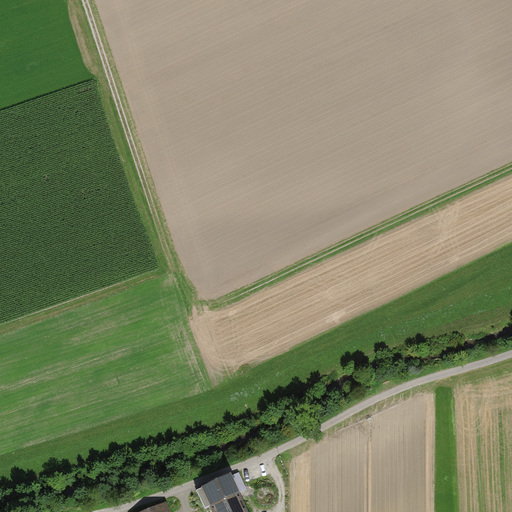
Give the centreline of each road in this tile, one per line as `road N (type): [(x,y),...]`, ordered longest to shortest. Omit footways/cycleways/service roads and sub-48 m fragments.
road 1 (track): [(511,353),(415,382),(258,459),(106,511)]
road 2 (track): [(511,168),(257,287)]
road 3 (track): [(86,0),(165,248)]
